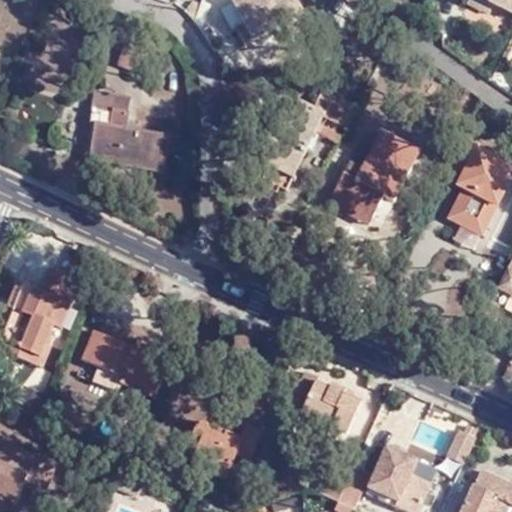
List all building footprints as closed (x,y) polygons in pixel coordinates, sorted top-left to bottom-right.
[(139,0),(171,11),(174,0),(139,0)] [(244,0),(232,7),(244,26),(235,31),(246,49),(282,29),(292,46),(314,34),(294,0),(244,0)] [(496,6),(484,0),(470,0),(468,5),(490,16),(496,6)] [(511,0),(484,0),(496,6),(509,12),(511,3),(511,0)] [(195,26),(201,9),(189,5),(185,19),(195,26)] [(244,26),(232,7),(223,11),(235,31),(244,26)] [(114,123),(105,122),(100,152),(165,165),(170,134),(127,127),(130,96),(96,91),(93,108),(116,110),(114,123)] [(315,134),(337,146),(356,108),(321,93),(313,110),(300,105),(293,118),(282,115),(262,154),(272,159),(260,180),(287,193),(315,134)] [(357,208),(370,215),(382,194),(393,200),(421,151),(381,130),(360,166),(347,159),(324,200),(352,216),(357,208)] [(444,230),(484,249),(499,218),(495,217),(503,202),(494,198),(506,174),(479,160),(446,227),(444,230)] [(511,246),(511,198),(498,242),(511,246)] [(365,224),(370,215),(357,208),(352,216),(365,224)] [(32,342),(28,353),(45,359),(71,299),(76,301),(87,275),(57,263),(46,287),(23,277),(13,295),(26,300),(11,332),(32,342)] [(511,266),(500,290),(511,295),(511,266)] [(6,344),(28,353),(32,342),(11,332),(6,344)] [(133,349),(94,334),(82,362),(121,376),(119,383),(135,388),(153,347),(136,341),(133,349)] [(253,339),(238,338),(237,354),(253,355),(253,339)] [(337,436),(352,442),(367,413),(348,403),(351,398),(336,391),(333,397),(319,391),(321,385),(309,380),(298,406),(311,413),(307,421),(337,436)] [(25,383),(16,405),(35,413),(44,390),(25,383)] [(195,441),(186,462),(221,474),(229,452),(241,455),(250,427),(236,422),(231,433),(189,418),(183,437),(195,441)] [(347,452),(352,442),(337,436),(331,445),(347,452)] [(482,448),(485,439),(477,436),(473,444),(482,448)] [(177,459),(186,462),(195,441),(183,437),(177,459)] [(469,475),(482,448),(473,444),(468,441),(454,469),(469,475)] [(0,511),(14,511),(26,486),(39,491),(42,485),(48,488),(55,469),(48,466),(50,462),(36,456),(34,459),(4,446),(0,454),(0,511)] [(393,457),(379,489),(374,501),(397,511),(429,511),(438,494),(420,485),(424,471),(393,457)] [(444,481),(424,471),(420,485),(438,494),(444,481)] [(338,474),(326,502),(342,510),(356,482),(338,474)] [(511,511),(511,489),(490,478),(475,511),(511,511)] [(356,482),(342,510),(346,511),(360,511),(367,498),(373,486),(357,479),(356,482)] [(26,486),(14,511),(36,511),(44,493),(39,491),(26,486)] [(379,489),(373,486),(367,498),(374,501),(379,489)]
